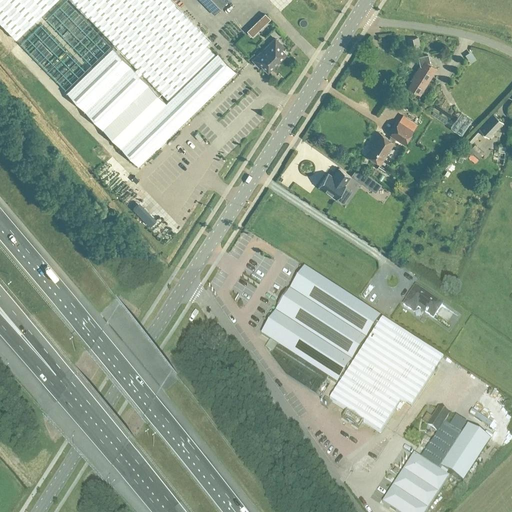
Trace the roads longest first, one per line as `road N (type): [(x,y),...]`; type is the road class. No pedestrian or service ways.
road 1 (motorway): [(232,511),(0,230)]
road 2 (secondary): [(183,283),(359,14)]
road 3 (secondary): [(37,511),(183,283)]
road 4 (unclassified): [(332,474),(208,299),(183,283)]
road 5 (motorway): [(73,384),(176,511)]
road 6 (residential): [(359,14),(464,34),(511,53)]
